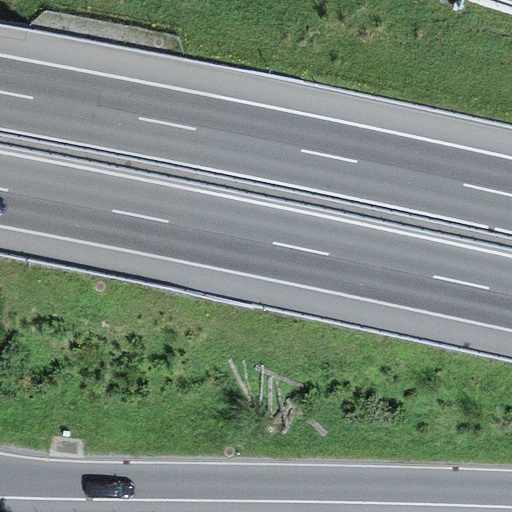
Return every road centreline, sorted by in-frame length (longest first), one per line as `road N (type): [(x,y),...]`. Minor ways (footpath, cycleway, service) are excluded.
road 1 (motorway): [(0,189),(511,294)]
road 2 (motorway): [(511,195),(0,92)]
road 3 (motorway): [(0,472),(511,489)]
